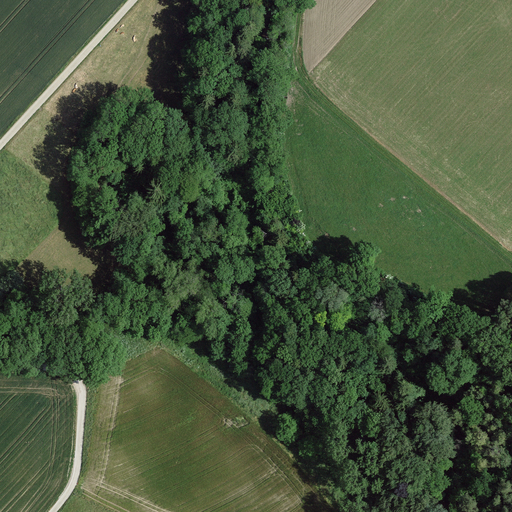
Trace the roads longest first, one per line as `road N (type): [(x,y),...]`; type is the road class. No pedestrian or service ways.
road 1 (track): [(0,364),(47,365),(71,376),(82,399),(77,470),(52,511)]
road 2 (track): [(132,0),(0,144)]
